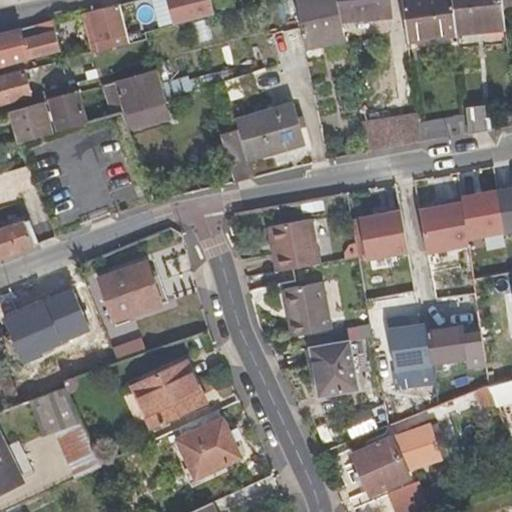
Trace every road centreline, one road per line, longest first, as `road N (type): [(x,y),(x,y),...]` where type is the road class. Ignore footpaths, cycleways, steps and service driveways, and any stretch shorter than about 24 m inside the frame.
road 1 (residential): [(205,205),(242,327),(316,511)]
road 2 (residential): [(205,205),(511,144)]
road 3 (residential): [(0,278),(205,205)]
